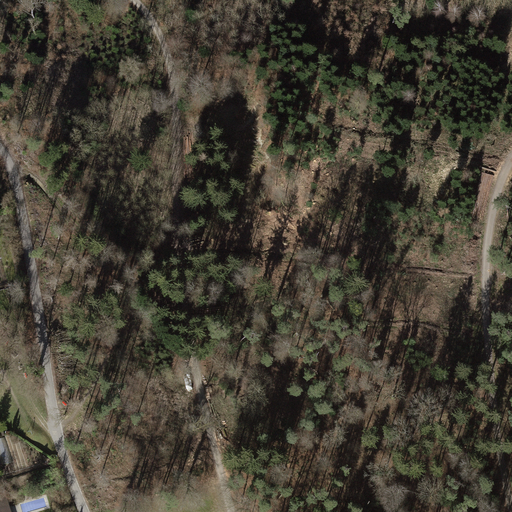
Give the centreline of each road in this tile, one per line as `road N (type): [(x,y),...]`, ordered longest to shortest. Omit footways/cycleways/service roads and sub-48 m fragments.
road 1 (track): [(232,511),(206,414),(177,235),(172,68),(135,0)]
road 2 (track): [(0,146),(28,246),(55,423),(84,511)]
road 3 (track): [(511,511),(477,315),(496,189),(511,165)]
